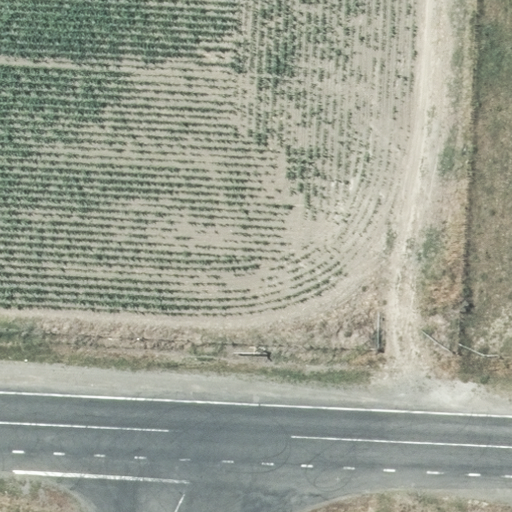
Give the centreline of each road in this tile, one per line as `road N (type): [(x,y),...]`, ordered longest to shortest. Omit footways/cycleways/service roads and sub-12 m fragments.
road 1 (secondary): [(511,448),(191,431)]
road 2 (secondary): [(191,431),(0,422)]
